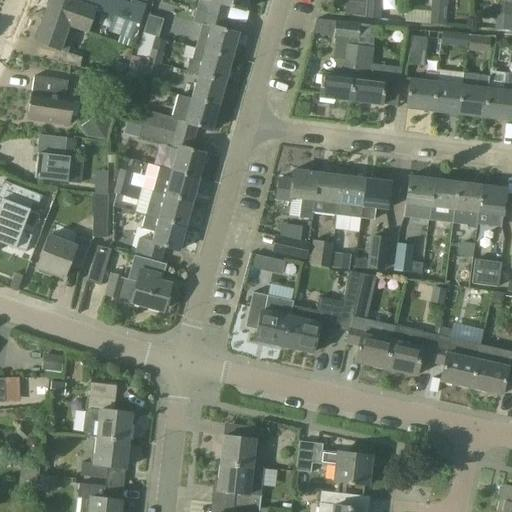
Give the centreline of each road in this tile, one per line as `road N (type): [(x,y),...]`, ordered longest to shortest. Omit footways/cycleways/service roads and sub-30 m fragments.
road 1 (residential): [(474,430),(182,365)]
road 2 (residential): [(511,160),(247,127)]
road 3 (residential): [(182,365),(247,127)]
road 4 (residential): [(182,365),(0,305)]
road 5 (residential): [(165,511),(182,365)]
road 6 (residential): [(247,127),(282,0)]
